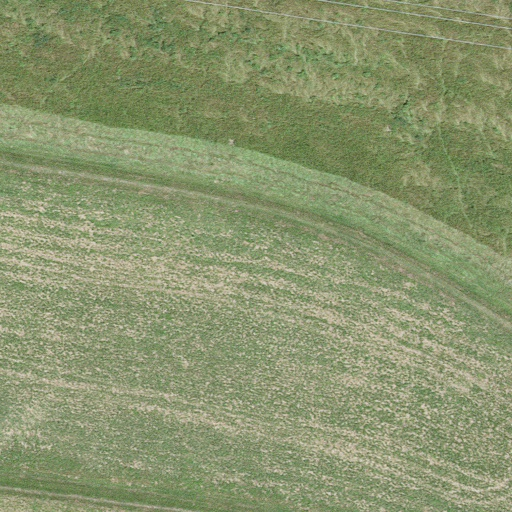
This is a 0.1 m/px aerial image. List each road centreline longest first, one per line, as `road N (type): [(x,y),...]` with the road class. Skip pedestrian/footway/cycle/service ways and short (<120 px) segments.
road 1 (track): [(0,149),(294,205),(384,240),(511,310)]
road 2 (track): [(0,479),(271,511)]
